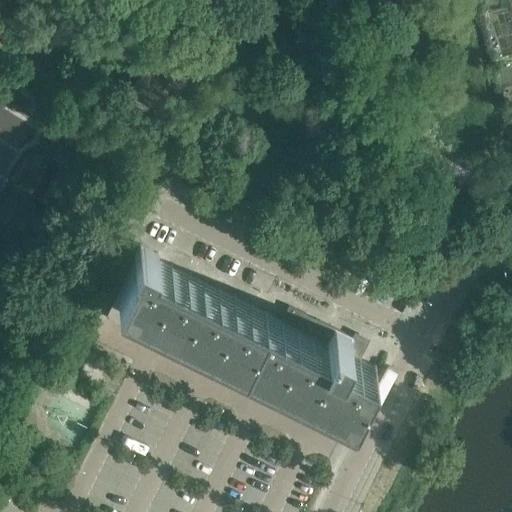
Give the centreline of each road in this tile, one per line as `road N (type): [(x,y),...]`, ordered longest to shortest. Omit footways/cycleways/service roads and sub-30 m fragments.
road 1 (unclassified): [(332,511),(419,336)]
road 2 (unclassified): [(511,258),(476,266),(444,291),(419,336)]
